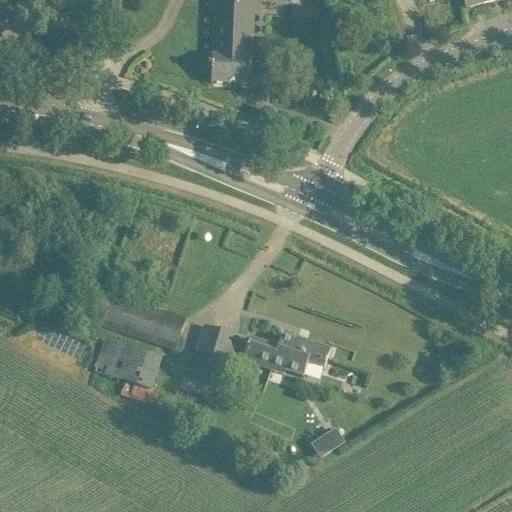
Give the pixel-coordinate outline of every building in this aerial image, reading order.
[(251,86),(252,66),(254,0),(215,0),(213,57),(212,57),(211,84),(251,86)] [(0,35),(2,37),(9,29),(1,23),(0,23),(0,35)] [(99,313),(94,327),(116,334),(126,338),(175,353),(179,340),(185,321),(106,294),(99,313)] [(222,387),(232,358),(238,339),(204,327),(188,376),(222,387)] [(324,371),(325,369),(331,350),(306,342),(305,346),(282,338),(278,351),(250,342),(243,362),(272,372),(273,368),(304,378),(308,365),(324,371)] [(104,341),(93,374),(124,384),(120,397),(147,407),(162,360),(123,347),(113,344),(104,341)] [(306,438),(317,458),(341,446),(330,425),(306,438)]
